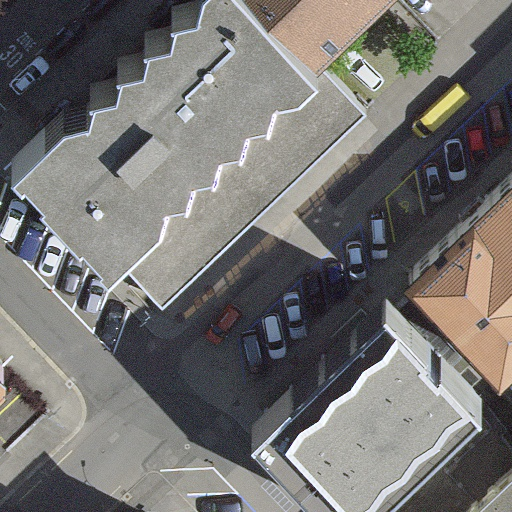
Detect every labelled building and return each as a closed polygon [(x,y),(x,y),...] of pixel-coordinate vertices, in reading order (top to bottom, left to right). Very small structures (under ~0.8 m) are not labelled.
[(158,44),(127,46),(207,132),(307,36),(272,0),(187,0),(188,14),(158,16),(158,44)] [(272,0),(307,36),(345,0),(272,0)] [(207,132),(101,235),(161,297),(365,101),(307,36),(207,132)] [(207,132),(127,46),(126,68),(102,70),(102,90),(77,94),(16,153),(101,235),(207,132)] [(511,153),(405,258),(501,355),(511,344),(511,153)] [(389,272),(255,399),(347,495),(481,369),(389,272)] [(511,511),(511,438),(435,511),(511,511)]
